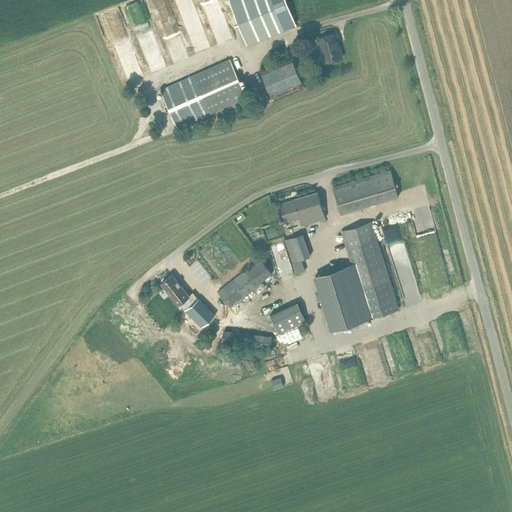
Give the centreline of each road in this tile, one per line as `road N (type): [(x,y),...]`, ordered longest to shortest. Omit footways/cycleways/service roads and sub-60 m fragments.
road 1 (unclassified): [(511,413),(405,0)]
road 2 (unknown): [(480,290),(322,344),(301,283),(321,256),(330,223),(315,175)]
road 3 (unknown): [(315,175),(244,201),(126,295)]
road 4 (unknown): [(442,143),(315,175)]
